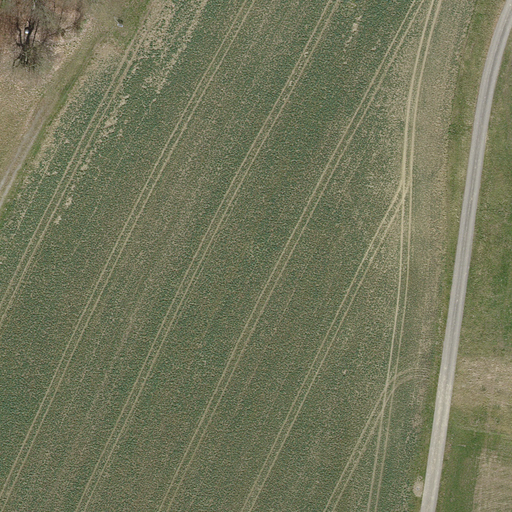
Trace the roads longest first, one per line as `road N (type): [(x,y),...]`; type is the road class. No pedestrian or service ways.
road 1 (unclassified): [(429,511),(485,95),(511,6)]
road 2 (unclassified): [(0,209),(79,48),(125,0)]
